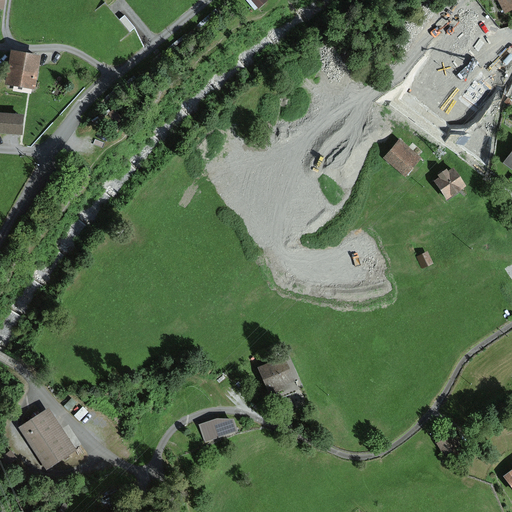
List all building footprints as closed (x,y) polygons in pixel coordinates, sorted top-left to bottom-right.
[(265,0),(247,0),(256,10),(266,1),(265,0)] [(511,0),(494,0),(502,15),(511,10),(511,0)] [(465,23),(438,45),(454,65),(471,51),(489,37),(476,22),(469,28),(465,23)] [(476,59),(467,67),(480,82),(507,60),(494,44),(476,59)] [(38,57),(13,53),(8,82),(32,87),(38,57)] [(422,75),(404,99),(418,109),(436,85),(432,82),(422,75)] [(439,88),(436,85),(418,109),(431,119),(450,95),(439,88)] [(453,98),(450,95),(431,119),(446,130),(464,106),(453,98)] [(23,116),(0,115),(0,135),(22,137),(23,116)] [(471,141),(467,146),(480,157),(484,135),(476,133),(471,141)] [(419,158),(399,140),(384,158),(404,176),(419,158)] [(464,186),(452,170),(447,174),(445,172),(439,175),(441,178),(435,182),(446,198),(464,186)] [(283,361),(262,369),(271,391),(292,383),(283,361)] [(46,410),(17,429),(46,474),(75,456),(46,410)] [(202,427),(206,441),(235,431),(233,421),(218,421),(202,427)] [(449,437),(438,444),(449,461),(460,454),(449,437)]
